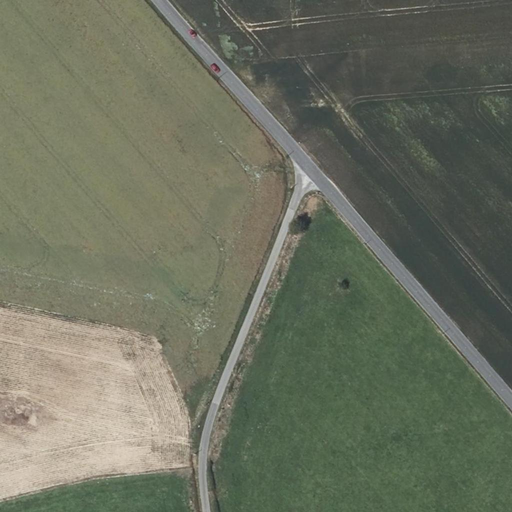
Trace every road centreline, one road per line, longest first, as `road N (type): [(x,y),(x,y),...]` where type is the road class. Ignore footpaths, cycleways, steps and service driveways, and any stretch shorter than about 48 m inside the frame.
road 1 (unclassified): [(304,163),(197,452),(208,511)]
road 2 (tertiary): [(304,163),(511,402)]
road 3 (tertiary): [(159,0),(304,163)]
